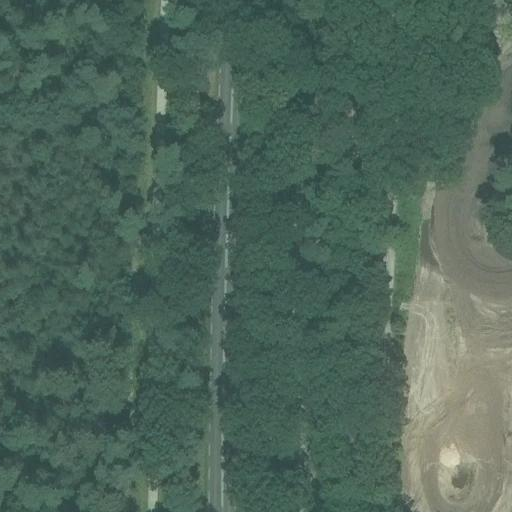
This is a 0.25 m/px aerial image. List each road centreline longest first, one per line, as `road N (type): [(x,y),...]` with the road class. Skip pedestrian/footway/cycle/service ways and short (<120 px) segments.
road 1 (track): [(401,0),(380,511)]
road 2 (secondary): [(222,511),(235,0)]
road 3 (track): [(384,313),(511,325)]
